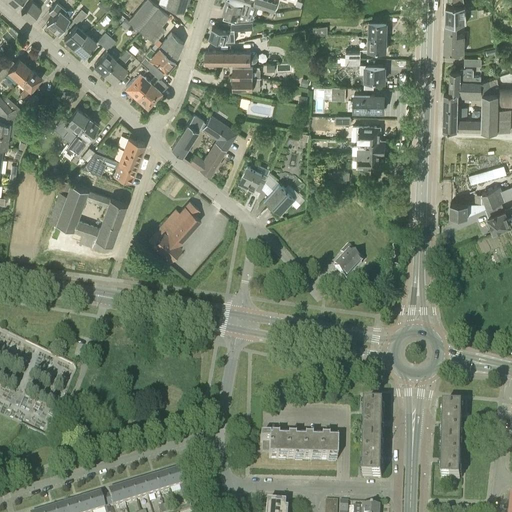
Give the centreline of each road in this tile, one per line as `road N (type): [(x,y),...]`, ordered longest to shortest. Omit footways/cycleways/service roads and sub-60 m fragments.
road 1 (tertiary): [(418,282),(430,0)]
road 2 (residential): [(0,496),(217,435)]
road 3 (residential): [(146,134),(0,7)]
road 4 (tertiary): [(158,307),(0,280)]
road 5 (tertiary): [(236,329),(392,355)]
road 6 (tertiary): [(394,342),(238,316)]
road 7 (residential): [(205,0),(176,93),(146,134)]
road 8 (unknown): [(350,487),(344,421),(267,418)]
road 9 (residential): [(251,230),(155,145)]
